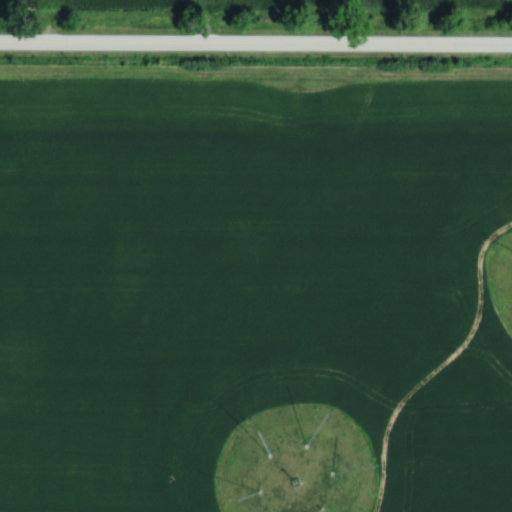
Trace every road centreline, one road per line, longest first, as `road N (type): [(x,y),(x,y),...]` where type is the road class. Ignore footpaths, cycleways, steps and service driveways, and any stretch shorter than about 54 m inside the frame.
road 1 (residential): [(0,40),(511,42)]
road 2 (track): [(511,221),(479,252),(483,300),(470,340),(393,411),(373,511)]
